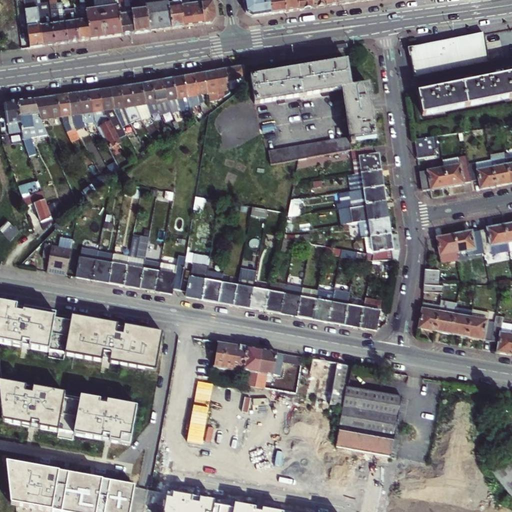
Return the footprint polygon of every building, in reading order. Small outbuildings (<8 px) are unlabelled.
[(21,0),(28,48),(34,47),(40,46),(35,12),(34,2),(33,0),(21,0)] [(35,12),(40,46),(47,45),(53,44),(49,10),(47,0),(45,0),(34,2),(35,12)] [(56,2),(55,0),(47,0),(49,10),(57,9),(61,8),(60,1),(56,2)] [(105,38),(120,36),(115,0),(92,0),(93,6),(84,7),(88,40),(105,38)] [(126,35),(132,34),(128,0),(115,0),(120,36),(126,35)] [(147,31),(144,9),(138,9),(136,0),(128,0),(132,34),(139,33),(147,31)] [(167,7),(169,28),(176,27),(182,26),(178,0),(165,0),(166,2),(166,3),(167,7)] [(193,25),(203,23),(199,1),(199,0),(178,0),(182,26),(193,25)] [(211,0),(199,0),(199,1),(203,23),(209,22),(212,19),(214,15),(211,0)] [(244,0),(247,14),(249,15),(251,17),(279,13),(287,12),(285,0),(244,0)] [(285,0),(287,12),(294,11),(301,10),(299,0),(285,0)] [(307,9),(314,8),(313,0),(299,0),(301,10),(307,9)] [(167,7),(166,3),(143,6),(144,9),(147,31),(158,30),(169,28),(167,7)] [(82,41),(88,40),(84,7),(78,8),(78,11),(73,12),(74,21),(77,41),(82,41)] [(61,8),(57,9),(49,10),(53,44),(60,43),(66,43),(62,11),(61,8)] [(72,42),(77,41),(74,21),(73,12),(72,9),(62,11),(66,43),(72,42)] [(495,32),(485,34),(486,41),(496,40),(495,32)] [(486,41),(485,34),(449,40),(409,47),(413,72),(489,59),(486,41)] [(375,141),(371,111),(369,101),(367,87),(350,90),(346,64),(251,79),(252,83),(255,105),(277,102),(278,106),(287,104),(286,101),(319,96),(319,99),(328,98),(328,94),(340,92),(342,106),(344,115),(340,116),(342,125),(346,124),(348,138),(342,139),(336,140),(327,142),(320,143),(313,144),(307,145),(300,146),(293,147),(287,148),(281,150),(273,151),(266,152),(268,165),(275,164),(283,163),(289,162),(295,161),(299,160),(302,160),(309,158),(315,157),(322,156),(329,155),(332,155),(338,154),(344,153),(350,152),(350,148),(354,148),(353,144),(375,141)] [(241,79),(243,78),(241,67),(234,69),(226,70),(227,82),(241,79)] [(223,91),(228,90),(229,89),(227,82),(226,70),(220,71),(214,72),(218,91),(215,92),(218,100),(218,101),(224,97),(223,91)] [(441,108),(508,96),(511,94),(511,71),(486,76),(445,84),(416,89),(419,112),(441,108)] [(206,94),(208,103),(218,100),(215,92),(218,91),(214,72),(209,73),(204,74),(206,94)] [(193,76),(196,95),(206,94),(204,74),(199,75),(193,76)] [(198,103),(196,95),(193,76),(188,77),(183,78),(186,97),(190,106),(198,103)] [(187,122),(195,116),(190,106),(186,97),(183,78),(178,78),(172,79),(175,99),(185,119),(187,122)] [(162,81),(166,100),(175,99),(172,79),(167,80),(162,81)] [(229,89),(235,88),(241,79),(227,82),(229,89)] [(151,83),(154,103),(159,112),(161,115),(170,110),(166,103),(166,100),(162,81),(157,82),(151,83)] [(154,103),(151,83),(147,84),(141,85),(145,106),(151,117),(159,112),(154,103)] [(151,117),(145,106),(141,85),(136,85),(130,86),(133,106),(139,118),(141,121),(151,117)] [(123,109),(131,123),(139,118),(133,106),(130,86),(126,87),(120,88),(123,109)] [(110,90),(113,112),(122,127),(131,123),(123,109),(120,88),(115,89),(110,90)] [(105,90),(99,91),(102,111),(103,113),(103,116),(105,115),(115,134),(123,130),(122,127),(113,112),(110,90),(105,90)] [(102,111),(99,91),(94,92),(89,92),(91,113),(102,111)] [(82,114),(91,113),(89,92),(83,93),(78,94),(82,114)] [(82,114),(78,94),(73,95),(68,96),(71,116),(78,130),(87,127),(82,116),(82,114)] [(63,96),(58,97),(62,117),(71,116),(68,96),(63,96)] [(53,98),(46,99),(51,119),(62,117),(58,97),(53,98)] [(41,121),(51,119),(46,99),(40,100),(32,101),(39,116),(41,121)] [(18,103),(21,125),(23,138),(23,141),(28,155),(35,153),(30,137),(47,135),(41,121),(39,116),(32,101),(25,102),(18,103)] [(8,142),(23,141),(23,138),(21,125),(18,103),(11,103),(4,104),(8,142)] [(116,166),(118,170),(130,162),(115,134),(105,115),(103,116),(96,120),(118,163),(116,165),(116,166)] [(78,130),(71,116),(62,117),(62,120),(73,143),(82,139),(78,130)] [(185,119),(178,124),(180,127),(187,122),(185,119)] [(432,136),(415,139),(416,151),(417,158),(435,155),(432,136)] [(377,156),(372,157),(371,148),(350,152),(354,175),(363,174),(380,171),(378,163),(377,156)] [(440,157),(441,165),(445,184),(458,182),(469,180),(466,160),(464,153),(440,157)] [(511,163),(511,155),(503,157),(505,165),(511,163)] [(473,159),(475,170),(491,167),(489,160),(489,156),(473,159)] [(489,160),(491,167),(505,165),(503,157),(489,160)] [(477,179),(478,189),(484,187),(494,186),(491,167),(475,170),(473,159),(466,160),(469,180),(477,179)] [(445,184),(441,165),(419,169),(422,188),(429,186),(429,187),(435,186),(445,184)] [(491,167),(494,186),(501,184),(508,183),(505,165),(491,167)] [(112,175),(118,170),(116,166),(109,170),(112,175)] [(380,171),(363,174),(366,189),(382,187),(381,180),(380,171)] [(366,189),(363,174),(354,175),(356,191),(366,189)] [(21,198),(41,191),(37,181),(18,187),(21,198)] [(360,206),(368,205),(385,202),(384,196),(382,187),(366,189),(356,191),(351,192),(354,207),(360,206)] [(34,205),(40,224),(50,220),(41,192),(22,199),(25,208),(34,205)] [(354,207),(351,192),(338,193),(340,204),(335,205),(336,210),(350,208),(354,207)] [(205,198),(198,197),(196,205),(204,207),(205,198)] [(60,201),(48,206),(51,215),(63,211),(60,201)] [(385,202),(368,205),(371,221),(387,218),(386,210),(385,202)] [(371,221),(368,205),(360,206),(354,207),(350,208),(353,223),(358,223),(371,221)] [(267,209),(253,207),(251,215),(266,218),(267,209)] [(353,223),(350,208),(336,210),(338,225),(353,223)] [(387,218),(371,221),(374,236),(390,234),(389,226),(387,218)] [(52,223),(50,220),(40,224),(43,231),(52,223)] [(360,238),(365,238),(374,236),(371,221),(358,223),(360,238)] [(511,222),(503,224),(508,251),(508,252),(511,250),(511,222)] [(0,232),(10,242),(17,233),(7,224),(0,231),(0,232)] [(492,254),(508,251),(503,224),(493,226),(487,227),(487,229),(480,230),(483,254),(492,252),(492,254)] [(467,231),(455,233),(458,252),(474,249),(475,255),(483,254),(480,230),(471,232),(471,230),(467,231)] [(459,260),(458,252),(455,233),(445,235),(436,236),(441,263),(459,260)] [(133,234),(130,252),(146,255),(149,237),(133,234)] [(390,234),(374,236),(378,259),(393,260),(391,249),(392,247),(392,244),(390,234)] [(51,245),(49,256),(46,271),(57,273),(65,275),(70,248),(72,239),(60,236),(58,246),(51,245)] [(372,259),(378,260),(378,259),(374,236),(365,238),(368,254),(373,255),(372,259)] [(80,257),(96,260),(97,252),(89,250),(91,242),(83,241),(80,257)] [(49,256),(51,245),(51,243),(45,242),(42,255),(49,256)] [(341,257),(342,250),(325,247),(324,254),(341,257)] [(356,259),(357,252),(342,250),(341,257),(356,259)] [(97,252),(96,260),(92,280),(99,281),(108,282),(111,262),(113,254),(97,252)] [(129,257),(127,265),(124,285),(132,287),(140,288),(144,268),(145,260),(146,255),(130,252),(129,257)] [(196,252),(195,261),(210,264),(211,255),(196,252)] [(113,254),(111,262),(108,282),(115,284),(124,285),(127,265),(129,257),(113,254)] [(177,266),(161,263),(161,264),(160,271),(156,291),(166,293),(171,294),(172,288),(180,290),(184,267),(186,256),(179,254),(177,266)] [(85,278),(92,280),(96,260),(80,257),(76,277),(85,278)] [(145,260),(144,268),(140,288),(148,290),(156,291),(160,271),(161,264),(161,263),(145,260)] [(196,298),(203,299),(207,280),(209,269),(210,264),(195,261),(188,297),(196,298)] [(426,267),(424,283),(440,283),(440,268),(426,267)] [(237,285),(234,305),(242,306),(250,308),(253,288),(256,271),(241,268),(237,285)] [(224,272),(209,269),(207,280),(222,282),(224,272)] [(222,282),(207,280),(203,299),(211,301),(218,302),(222,282)] [(274,312),(281,313),(284,294),(286,284),(272,281),(270,291),(266,311),(274,312)] [(226,304),(234,305),(237,285),(222,282),(218,302),(226,304)] [(424,283),(422,291),(423,291),(442,292),(443,283),(440,283),(424,283)] [(301,297),(303,286),(286,284),(284,294),(301,297)] [(303,286),(301,297),(298,316),(305,317),(313,319),(316,299),(318,289),(303,286)] [(253,288),(250,308),(258,309),(266,311),(270,291),(253,288)] [(318,289),(316,299),(334,302),(335,292),(318,289)] [(349,305),(351,292),(336,290),(335,292),(334,302),(349,305)] [(289,314),(298,316),(301,297),(284,294),(281,313),(289,314)] [(363,308),(359,327),(368,329),(376,330),(381,301),(365,298),(363,308)] [(441,298),(440,304),(456,306),(457,300),(441,298)] [(330,322),(334,302),(316,299),(313,319),(323,320),(330,322)] [(349,305),(334,302),(330,322),(340,323),(346,325),(349,305)] [(427,330),(435,331),(439,305),(423,302),(418,328),(427,330)] [(155,369),(162,334),(112,325),(63,316),(0,303),(0,341),(48,350),(48,349),(64,352),(64,353),(102,359),(102,357),(109,358),(109,361),(155,369)] [(439,305),(435,331),(445,333),(451,334),(455,316),(456,308),(456,306),(440,304),(439,305)] [(359,327),(363,308),(349,305),(346,325),(353,326),(359,327)] [(456,306),(456,308),(455,316),(471,319),(472,311),(472,308),(456,306)] [(489,314),(472,311),(471,319),(487,322),(489,314)] [(471,319),(455,316),(451,334),(460,336),(467,337),(471,319)] [(505,354),(511,355),(511,335),(500,333),(502,325),(504,318),(496,316),(495,323),(492,342),(499,343),(497,353),(505,354)] [(487,322),(471,319),(467,337),(479,339),(492,342),(495,323),(487,322)] [(511,326),(502,325),(500,333),(511,335),(511,326)] [(218,343),(214,367),(242,371),(247,348),(233,346),(218,343)] [(242,371),(240,385),(254,387),(260,351),(254,350),(247,348),(242,371)] [(281,376),(283,363),(301,366),(302,358),(274,353),(260,351),(254,387),(263,389),(265,376),(273,377),(273,375),(281,376)] [(365,450),(366,376),(347,375),(346,449),(365,450)] [(129,446),(136,408),(0,383),(0,403),(2,423),(30,428),(34,429),(36,429),(105,442),(109,443),(129,446)] [(334,387),(331,403),(341,405),(344,389),(334,387)] [(511,457),(493,472),(511,497),(511,457)] [(42,511),(128,511),(132,487),(97,481),(92,480),(89,479),(69,476),(65,475),(61,474),(4,465),(10,506),(42,511)] [(268,511),(169,493),(165,511),(268,511)]
